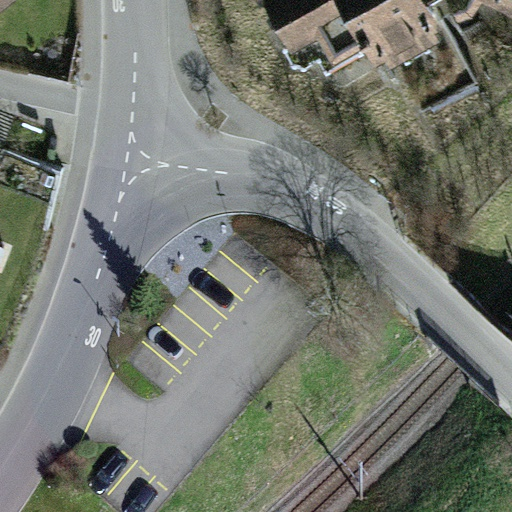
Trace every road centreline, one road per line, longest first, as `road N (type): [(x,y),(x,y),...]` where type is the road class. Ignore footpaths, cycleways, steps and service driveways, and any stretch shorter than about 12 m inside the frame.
road 1 (unclassified): [(511,376),(388,256),(303,197),(258,180),(128,162)]
road 2 (residential): [(128,162),(115,225),(60,377),(0,483)]
road 3 (unclassified): [(0,83),(134,111)]
